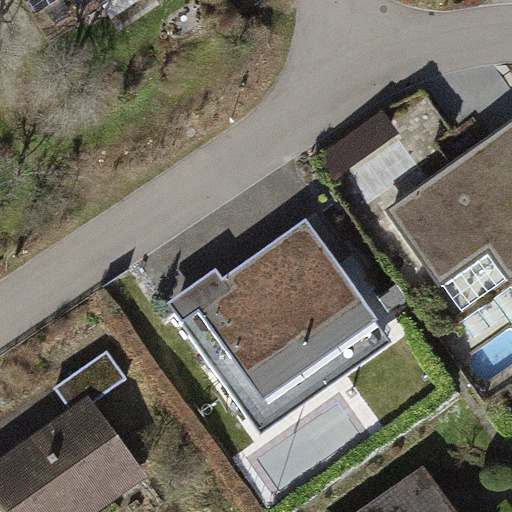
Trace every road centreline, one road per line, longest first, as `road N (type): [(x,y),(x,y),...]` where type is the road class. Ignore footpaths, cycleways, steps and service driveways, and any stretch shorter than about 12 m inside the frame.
road 1 (residential): [(0,319),(357,84)]
road 2 (residential): [(357,84),(451,41),(511,35)]
